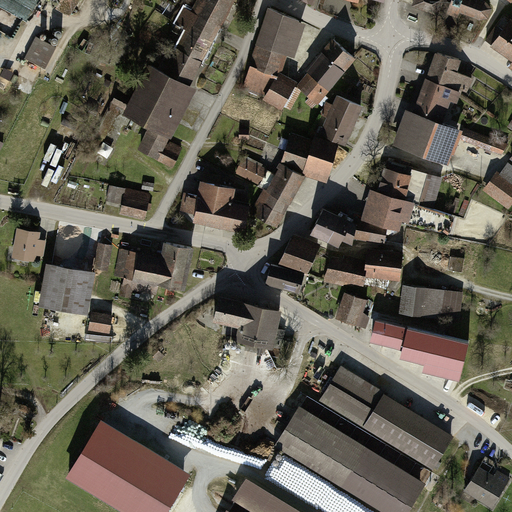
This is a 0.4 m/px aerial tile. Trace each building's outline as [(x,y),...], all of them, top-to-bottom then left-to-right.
[(61,0),(62,0),(59,4),(72,12),(79,0),(61,0)] [(219,26),(231,2),(238,5),(240,0),(203,0),(204,0),(200,8),(195,6),(192,11),(219,26)] [(415,0),(414,5),(437,14),(442,0),(415,0)] [(485,2),(479,0),(453,0),(451,7),(480,18),(488,17),(490,9),(487,4),(485,2)] [(201,61),(219,26),(192,11),(185,8),(177,24),(178,24),(175,31),(186,36),(179,48),(201,61)] [(297,19),(271,8),(258,45),(285,53),(297,19)] [(511,21),(504,16),(487,40),(511,57),(511,21)] [(57,47),(37,36),(25,58),(45,68),(57,47)] [(355,57),(334,39),(322,54),(343,72),(355,57)] [(285,53),(258,45),(244,87),(267,95),(278,78),(279,75),(279,76),(286,54),(285,53)] [(201,61),(179,48),(173,60),(165,56),(159,69),(151,65),(133,101),(118,94),(95,137),(103,141),(121,105),(136,113),(134,116),(152,125),(142,145),(143,150),(158,158),(159,157),(173,164),(182,148),(171,142),(168,149),(163,147),(176,121),(171,119),(201,61)] [(460,59),(438,53),(429,79),(460,92),(462,89),(466,91),(472,78),(456,71),(460,59)] [(343,72),(322,54),(308,71),(307,72),(309,74),(310,73),(311,73),(299,87),(312,97),(307,102),(313,108),(343,72)] [(278,78),(267,95),(266,98),(283,107),(284,105),(291,109),(300,92),(298,89),(295,88),(298,82),(289,77),(286,82),(278,78)] [(460,92),(429,79),(428,78),(407,136),(411,138),(408,147),(445,161),(446,159),(450,161),(454,153),(450,151),(457,129),(441,122),(446,110),(442,108),(445,98),(456,102),(460,92)] [(322,127),(319,133),(323,134),(345,144),(362,105),(339,96),(335,105),(328,102),(322,114),(330,118),(325,128),(322,127)] [(502,153),(508,144),(472,131),(471,133),(464,131),(461,138),(502,153)] [(329,174),(338,144),(315,137),(314,140),(292,133),(283,159),(307,167),(329,174)] [(272,173),(244,158),(237,172),(260,184),(259,186),(265,189),(289,202),(304,175),(283,164),(280,163),(278,166),(281,167),(275,179),(270,177),(272,173)] [(404,199),(414,203),(418,203),(425,180),(412,175),(414,167),(389,160),(379,192),(404,199)] [(497,175),(487,189),(510,207),(511,203),(511,165),(509,163),(501,175),(497,175)] [(200,196),(189,194),(186,208),(197,211),(195,220),(217,224),(226,186),(219,184),(221,177),(205,174),(200,196)] [(156,184),(144,181),(142,189),(154,191),(156,184)] [(122,203),(125,188),(111,185),(108,200),(122,203)] [(226,186),(217,224),(227,226),(232,202),(235,188),(226,186)] [(148,203),(150,194),(128,189),(123,212),(144,217),(146,209),(150,210),(152,204),(148,203)] [(289,202),(265,189),(258,201),(283,213),(289,202)] [(411,215),(414,203),(404,199),(379,192),(371,221),(396,228),(400,215),(404,216),(405,213),(411,215)] [(283,213),(258,201),(252,213),(276,225),(283,213)] [(232,202),(227,226),(245,230),(250,206),(232,202)] [(330,240),(341,217),(323,208),(322,211),(322,212),(312,232),(330,240)] [(354,223),(341,217),(330,240),(339,245),(344,236),(353,241),(354,235),(384,241),(388,226),(355,219),(354,223)] [(39,233),(20,230),(15,255),(35,259),(39,233)] [(318,248),(292,239),(280,262),(296,267),(296,269),(307,273),(318,248)] [(164,260),(122,251),(117,275),(126,277),(122,295),(131,297),(133,287),(157,292),(159,284),(183,289),(192,247),(168,242),(164,260)] [(112,245),(101,243),(96,268),(107,270),(112,245)] [(403,254),(368,249),(366,265),(364,283),(387,288),(390,277),(400,278),(403,254)] [(450,255),(421,250),(418,266),(448,270),(450,255)] [(463,272),(465,258),(451,256),(449,270),(463,272)] [(366,265),(332,257),(326,274),(327,274),(327,276),(355,283),(355,281),(364,283),(366,265)] [(85,271),(53,265),(46,304),(78,310),(85,271)] [(305,274),(272,265),(267,282),(300,291),(305,274)] [(355,283),(327,276),(326,281),(344,284),(344,283),(354,285),(355,283)] [(459,292),(406,285),(402,312),(455,319),(459,292)] [(394,291),(393,290),(391,290),(390,291),(388,292),(387,293),(387,295),(388,297),(389,298),(390,299),(392,299),(394,299),(395,298),(396,296),(396,294),(396,293),(394,291)] [(367,300),(347,293),(339,316),(366,326),(369,317),(363,312),(367,300)] [(280,312),(221,298),(215,319),(228,322),(226,332),(240,335),(239,339),(280,348),(284,331),(276,329),(280,312)] [(112,316),(93,313),(90,328),(110,331),(112,316)] [(390,322),(378,319),(376,326),(388,329),(390,322)] [(470,341),(409,326),(402,352),(427,358),(425,365),(461,374),(470,341)] [(385,392),(342,366),(332,382),(331,382),(321,398),(329,403),(327,405),(338,412),(339,409),(348,415),(346,418),(358,426),(361,422),(434,466),(452,436),(384,394),(385,392)] [(29,412),(16,408),(14,414),(27,418),(29,412)] [(405,511),(420,488),(297,412),(277,445),(385,511),(405,511)] [(164,511),(184,480),(98,427),(69,474),(130,511),(164,511)] [(492,480),(477,470),(465,490),(493,507),(510,479),(497,471),(492,480)] [(289,511),(246,485),(229,511),(289,511)]
